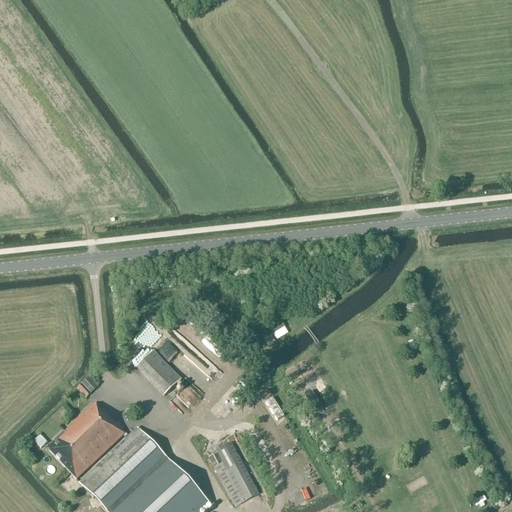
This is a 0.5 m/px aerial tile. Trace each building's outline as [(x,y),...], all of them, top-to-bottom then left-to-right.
[(251,328),(258,324),(263,321),(258,314),(254,316),(246,320),(251,328)] [(279,322),(260,334),(265,341),(269,338),(282,330),(284,329),(279,322)] [(163,397),(181,380),(153,352),(136,369),(163,397)] [(86,399),(97,388),(88,379),(77,390),(86,399)] [(311,393),(305,397),(316,415),(322,411),(311,393)] [(272,399),(266,403),(277,422),(284,417),(272,399)] [(100,412),(93,405),(46,449),(76,481),(123,437),(124,438),(126,436),(102,411),(100,412)] [(78,484),(104,511),(199,511),(207,505),(136,430),(78,484)] [(41,447),(47,441),(41,434),(34,440),(41,447)] [(235,508),(258,496),(230,444),(216,452),(217,454),(208,458),(235,508)]
